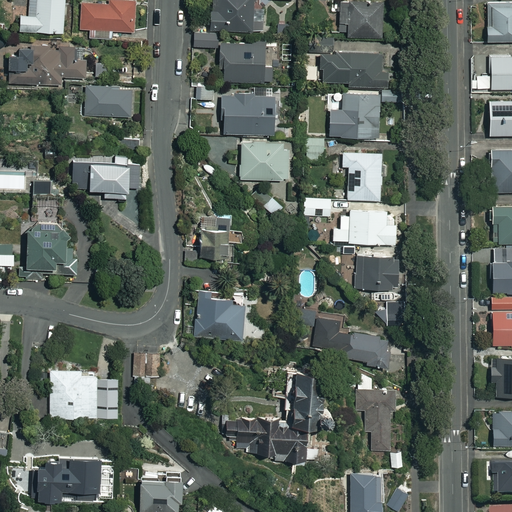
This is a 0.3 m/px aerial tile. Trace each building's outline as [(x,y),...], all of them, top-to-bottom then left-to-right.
[(64,0),(29,0),(30,16),(19,16),(19,34),(65,34),(64,0)] [(133,0),(107,0),(107,2),(80,3),(81,31),(90,31),(90,40),(112,39),(112,32),(134,31),(133,0)] [(253,20),(252,0),(211,0),(211,15),(208,15),(208,27),(212,27),(212,32),(263,31),(263,20),(253,20)] [(511,1),(487,2),(487,42),(511,41),(511,1)] [(381,2),(339,3),(339,33),(347,33),(347,38),(382,37),(381,2)] [(217,34),(194,34),(194,48),(217,47),(217,34)] [(354,41),(338,41),(338,55),(320,55),(320,70),(322,70),(322,82),(348,82),(348,87),(384,86),(384,54),(354,54),(354,41)] [(266,42),(219,43),(220,69),(223,68),(224,83),(272,81),(272,68),(267,68),(266,42)] [(95,77),(110,77),(110,67),(115,67),(114,45),(95,45),(95,77)] [(16,56),(8,57),(9,86),(62,85),(62,78),(86,77),(85,59),(74,59),(73,48),(16,49),(16,56)] [(491,76),(477,76),(477,79),(472,79),(472,90),(511,89),(511,57),(491,58),(491,76)] [(319,71),(316,71),(316,66),(302,66),(302,80),(319,80),(319,71)] [(119,90),(119,85),(85,85),(86,116),(131,116),(131,90),(119,90)] [(213,88),(196,88),(196,100),(213,100),(213,88)] [(236,91),(236,95),(218,95),(219,121),(222,121),(222,135),(274,135),(274,95),(253,95),(253,90),(236,91)] [(379,94),(343,93),(342,111),(330,111),(329,137),(378,138),(379,94)] [(511,100),(488,101),(489,138),(511,137),(511,100)] [(309,107),(303,107),(303,111),(299,111),(299,123),(309,123),(309,107)] [(323,138),(304,138),(304,162),(323,163),(323,138)] [(290,142),(240,142),(240,180),(289,180),(290,142)] [(511,151),(490,152),(491,194),(511,193),(511,151)] [(381,153),(342,152),(342,167),(348,167),(347,200),(380,201),(381,153)] [(139,164),(127,164),(128,156),(115,156),(115,164),(73,163),(73,191),(104,191),(104,198),(127,199),(127,192),(139,192),(139,164)] [(50,181),(33,181),(33,194),(50,194),(50,181)] [(283,207),(272,196),(264,205),(275,216),(283,207)] [(331,198),(302,198),(302,216),(331,216),(331,198)] [(511,205),(492,206),(493,243),(511,242),(511,205)] [(349,214),(349,217),(340,216),(340,232),(333,232),(333,245),(399,245),(399,227),(385,227),(385,214),(349,214)] [(229,218),(201,216),(199,258),(242,260),(244,231),(228,230),(229,218)] [(51,274),(76,275),(76,253),(65,253),(66,225),(27,224),(26,269),(51,269),(51,274)] [(0,280),(2,281),(3,266),(13,266),(14,253),(19,253),(19,244),(0,243),(0,280)] [(498,246),(498,248),(493,248),(494,260),(488,260),(489,294),(511,293),(511,247),(509,248),(509,246),(498,246)] [(355,291),(392,292),(392,286),(398,286),(399,258),(355,257),(355,291)] [(216,293),(198,292),(195,338),(241,341),(244,305),(230,304),(230,299),(216,298),(216,293)] [(490,346),(497,346),(498,349),(511,348),(511,296),(489,297),(490,346)] [(385,325),(403,325),(402,301),(384,301),(385,325)] [(315,312),(295,309),(293,323),(314,326),(315,312)] [(317,319),(312,346),(337,350),(336,357),(366,362),(366,364),(403,370),(406,356),(389,353),(392,338),(338,330),(339,322),(317,319)] [(145,375),(146,353),(133,353),(133,375),(145,375)] [(146,353),(145,375),(158,375),(158,353),(146,353)] [(511,397),(511,358),(490,359),(491,389),(495,389),(495,397),(511,397)] [(117,380),(96,380),(96,373),(80,373),(80,369),(49,370),(50,419),(117,418),(117,380)] [(321,372),(294,370),(290,427),(318,429),(321,372)] [(395,423),(395,390),(373,390),(372,370),(357,370),(357,391),(356,391),(356,410),(364,410),(364,431),(370,431),(370,449),(389,449),(389,423),(395,423)] [(355,387),(356,375),(340,375),(340,386),(355,387)] [(511,445),(511,412),(492,413),(493,446),(511,445)] [(316,448),(306,448),(307,433),(288,432),(289,421),(225,417),(224,440),(239,441),(238,452),(275,454),(274,461),(305,462),(305,459),(316,460),(316,448)] [(403,450),(390,451),(390,468),(403,468),(403,450)] [(97,456),(68,456),(68,464),(65,464),(64,457),(46,457),(46,467),(35,467),(35,472),(30,472),(31,493),(36,493),(36,502),(62,501),(61,491),(77,491),(77,500),(96,499),(95,490),(98,490),(97,456)] [(511,462),(487,464),(488,480),(495,480),(495,497),(511,496),(511,462)] [(180,511),(180,477),(165,477),(165,479),(138,480),(138,511),(180,511)]
